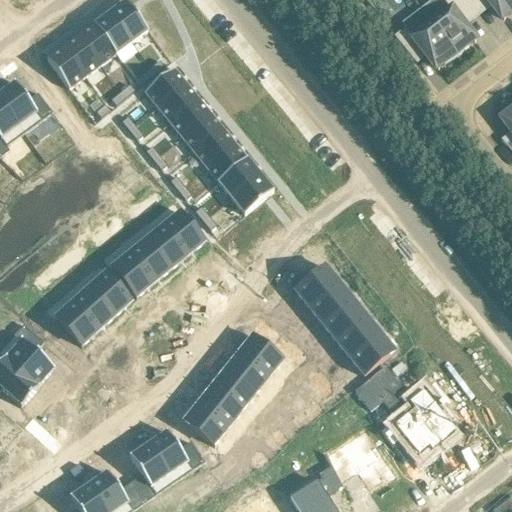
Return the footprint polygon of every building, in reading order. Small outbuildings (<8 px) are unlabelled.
[(443,0),(433,0),(421,10),(432,25),(457,58),(463,53),(469,47),(467,45),(473,41),(475,44),(476,43),(459,21),(473,10),(465,0),(444,0),(443,0)] [(511,0),(465,0),(473,10),(486,0),(488,0),(492,5),(504,21),(505,20),(503,18),(508,14),(510,16),(511,14),(511,0)] [(125,5),(109,17),(131,47),(147,35),(125,5)] [(421,10),(403,24),(406,29),(395,38),(411,58),(422,50),(438,71),(439,71),(437,68),(442,64),(444,66),(451,62),(457,58),(432,25),(421,10)] [(109,17),(93,28),(115,58),(131,47),(109,17)] [(93,28),(78,40),(100,70),(115,58),(93,28)] [(78,40),(62,51),(84,81),(100,70),(78,40)] [(62,51),(46,63),(68,93),(84,81),(62,51)] [(159,64),(149,72),(154,78),(164,70),(159,64)] [(149,72),(139,80),(144,86),(154,78),(149,72)] [(176,73),(147,97),(159,113),(185,92),(188,89),(176,73)] [(13,87),(0,96),(0,102),(25,136),(53,116),(38,96),(28,103),(15,85),(14,86),(13,87)] [(129,88),(120,96),(125,102),(135,94),(129,88)] [(185,92),(159,113),(171,128),(201,104),(188,89),(185,92)] [(120,96),(110,104),(115,110),(125,102),(120,96)] [(0,160),(10,153),(7,149),(25,136),(0,102),(0,160)] [(201,104),(171,128),(184,143),(213,119),(201,104)] [(104,109),(94,117),(99,123),(109,115),(104,109)] [(501,118),(511,132),(511,143),(507,147),(511,153),(511,109),(508,114),(509,116),(504,120),(502,117),(501,118)] [(213,119),(184,143),(196,157),(225,134),(213,119)] [(129,121),(123,126),(131,136),(137,131),(129,121)] [(137,131),(131,136),(139,146),(145,141),(137,131)] [(225,134),(196,157),(208,172),(237,149),(225,134)] [(237,149),(208,172),(220,187),(249,164),(237,149)] [(153,151),(147,156),(155,166),(161,161),(153,151)] [(161,161),(155,166),(163,176),(169,171),(161,161)] [(249,164),(220,187),(233,203),(262,179),(249,164)] [(262,179),(233,203),(246,220),(275,196),(262,179)] [(178,181),(171,186),(179,195),(186,190),(178,181)] [(186,190),(179,195),(187,205),(194,200),(186,190)] [(153,197),(143,205),(148,211),(158,204),(153,197)] [(148,211),(143,205),(134,212),(138,218),(148,211)] [(203,211),(196,216),(204,226),(211,221),(203,211)] [(180,215),(163,229),(187,260),(205,245),(180,215)] [(211,221),(204,226),(212,236),(219,231),(211,221)] [(118,223),(108,230),(113,236),(123,229),(118,223)] [(163,229),(146,243),(171,273),(187,260),(163,229)] [(99,237),(103,244),(113,236),(108,230),(99,237)] [(146,243),(129,257),(154,287),(171,273),(146,243)] [(74,255),(64,263),(69,269),(79,262),(74,255)] [(129,257),(112,271),(136,301),(154,287),(129,257)] [(55,270),(59,276),(69,269),(64,263),(55,270)] [(325,269),(295,294),(309,312),(339,287),(325,269)] [(42,289),(52,282),(47,275),(37,283),(42,289)] [(105,276),(89,291),(115,320),(132,305),(105,276)] [(339,287),(309,312),(323,328),(353,304),(339,287)] [(89,291),(73,305),(99,335),(115,320),(89,291)] [(353,304),(323,328),(336,345),(367,320),(353,304)] [(73,305),(56,321),(82,350),(99,335),(73,305)] [(367,320),(336,345),(350,362),(380,337),(367,320)] [(24,327),(0,353),(0,355),(39,391),(40,390),(39,389),(54,373),(55,372),(36,355),(44,346),(24,327)] [(264,335),(273,342),(278,336),(269,328),(264,335)] [(380,337),(350,362),(364,379),(395,354),(380,337)] [(252,339),(238,356),(269,381),(283,363),(252,339)] [(287,342),(281,349),(291,356),(296,349),(287,342)] [(300,364),(306,357),(296,349),(291,356),(300,364)] [(0,355),(0,393),(2,391),(17,405),(21,409),(20,409),(21,410),(39,391),(0,355)] [(238,356),(225,373),(255,398),(269,381),(238,356)] [(386,369),(355,394),(371,414),(383,404),(390,412),(401,403),(394,395),(402,389),(386,369)] [(311,377),(319,387),(326,381),(318,372),(311,377)] [(225,373),(211,390),(242,414),(255,398),(225,373)] [(326,396),(333,391),(326,381),(319,387),(326,396)] [(391,426),(381,434),(393,450),(404,441),(419,459),(429,451),(432,454),(457,434),(447,423),(449,422),(445,416),(443,417),(441,415),(452,406),(435,385),(424,394),(409,406),(417,417),(412,422),(408,417),(394,429),(391,426)] [(211,390),(198,407),(228,431),(242,414),(211,390)] [(198,407),(183,424),(214,449),(228,431),(198,407)] [(319,413),(314,407),(305,414),(310,421),(319,413)] [(295,421),(300,428),(310,421),(305,414),(295,421)] [(363,428),(325,454),(329,462),(332,468),(341,486),(355,476),(370,497),(397,479),(363,428)] [(165,436),(148,447),(175,486),(205,465),(191,444),(179,452),(167,434),(166,435),(165,436)] [(273,448),(283,441),(278,435),(268,442),(273,448)] [(131,459),(130,459),(142,478),(131,485),(145,506),(175,486),(148,447),(131,459)] [(210,453),(203,458),(210,468),(217,463),(210,453)] [(262,455),(252,462),(257,468),(266,461),(262,455)] [(322,481),(290,501),(297,511),(335,511),(327,499),(343,490),(341,486),(332,468),(319,477),(322,481)] [(107,476),(89,488),(105,511),(136,511),(145,506),(131,485),(120,493),(107,475),(106,475),(107,476)] [(71,499),(70,500),(78,511),(105,511),(89,488),(73,499),(71,500),(71,499)]
